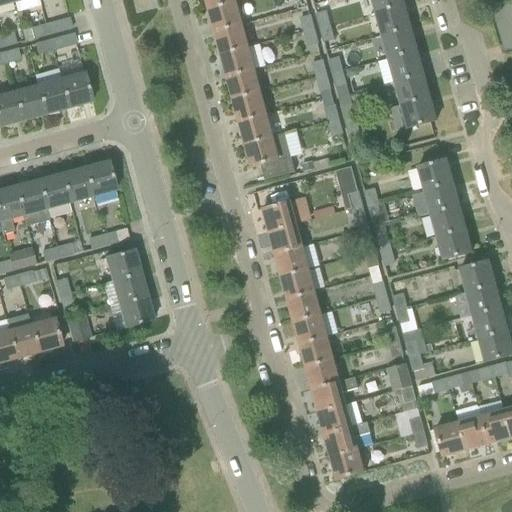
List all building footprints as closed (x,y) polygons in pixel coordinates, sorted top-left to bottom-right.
[(205,0),(208,11),(234,4),(233,0),(205,0)] [(305,1),(306,1),(305,0),(292,0),(293,4),(295,4),(297,12),(307,9),(305,1)] [(369,0),(374,14),(404,6),(401,0),(369,0)] [(511,2),(505,4),(511,25),(501,29),(507,47),(511,45),(511,2)] [(214,33),(240,26),(234,4),(208,11),(214,33)] [(380,37),(410,29),(404,6),(374,14),(380,37)] [(317,30),(329,26),(325,12),(314,15),(317,30)] [(302,34),(313,31),(310,17),(299,19),(302,34)] [(72,32),(70,24),(68,19),(45,26),(48,38),(72,32)] [(24,45),(48,38),(45,26),(21,32),(24,45)] [(220,56),(247,49),(240,26),(214,33),(220,56)] [(322,45),(333,42),(329,26),(317,30),(322,45)] [(387,61),(416,52),(410,29),(380,37),(387,61)] [(309,57),(319,55),(313,31),(302,34),(306,49),(307,48),(309,57)] [(0,46),(1,50),(15,47),(12,34),(0,36),(0,46)] [(52,53),(75,47),(72,35),(49,41),(52,53)] [(36,57),(52,53),(49,41),(33,45),(36,57)] [(227,79),(266,68),(260,47),(247,51),(247,49),(220,56),(227,79)] [(5,66),(20,63),(17,50),(2,54),(5,66)] [(393,84),(423,76),(416,52),(387,61),(393,84)] [(331,76),(342,73),(338,59),(327,62),(331,76)] [(314,79),(325,76),(322,62),(310,65),(314,79)] [(253,72),(266,68),(227,79),(233,101),(259,94),(253,72)] [(337,99),(348,96),(342,73),(331,76),(337,99)] [(68,110),(91,103),(83,75),(60,81),(68,110)] [(325,76),(314,79),(318,95),(320,94),(330,92),(325,76)] [(400,107),(429,99),(423,76),(393,84),(400,107)] [(44,116),(68,110),(60,81),(36,87),(44,116)] [(21,122),(44,116),(36,87),(13,94),(21,122)] [(0,127),(21,122),(13,94),(0,97),(0,127)] [(239,124),(265,117),(259,94),(233,101),(239,124)] [(343,123),(354,120),(348,96),(337,99),(340,108),(339,109),(343,123)] [(406,130),(436,122),(429,99),(400,107),(406,130)] [(324,110),(323,110),(326,124),(338,121),(334,107),(324,110)] [(283,135),(271,139),(265,117),(239,124),(245,146),(284,136),(283,135)] [(347,137),(358,134),(354,120),(343,123),(347,137)] [(331,139),(342,136),(338,121),(326,124),(331,139)] [(264,181),(294,173),(284,136),(245,146),(251,169),(260,167),(264,181)] [(421,192),(452,184),(446,160),(414,169),(421,192)] [(116,193),(115,192),(107,163),(84,169),(95,208),(116,202),(114,194),(116,193)] [(95,208),(84,169),(61,175),(69,206),(92,199),(95,208)] [(61,175),(38,182),(46,212),(45,213),(47,220),(71,214),(69,206),(61,175)] [(45,213),(46,212),(38,182),(14,188),(25,228),(48,222),(45,213)] [(428,215),(458,207),(452,184),(421,192),(428,215)] [(24,229),(25,228),(14,188),(0,191),(0,226),(3,237),(12,234),(9,222),(21,219),(24,229)] [(378,204),(375,195),(374,190),(363,193),(367,207),(378,204)] [(361,209),(359,202),(356,191),(345,194),(348,206),(338,209),(339,215),(350,212),(361,209)] [(269,232),(295,225),(289,203),(262,210),(269,232)] [(373,230),(384,227),(378,204),(367,207),(373,230)] [(434,239),(465,231),(458,207),(428,215),(434,239)] [(356,234),(367,231),(361,209),(350,212),(356,234)] [(70,245),(62,247),(54,220),(49,222),(56,249),(55,250),(58,261),(73,256),(81,253),(78,243),(70,245)] [(275,255),(302,248),(295,225),(269,232),(275,255)] [(379,254),(390,251),(384,227),(373,230),(375,240),(379,254)] [(127,242),(124,231),(103,237),(106,248),(127,242)] [(362,255),(373,253),(367,231),(356,234),(347,236),(350,245),(359,242),(362,255)] [(441,262),(471,254),(465,231),(434,239),(441,262)] [(90,252),(106,248),(103,237),(87,241),(90,252)] [(281,278),(308,270),(302,248),(275,255),(281,278)] [(43,265),(58,261),(55,250),(40,254),(43,265)] [(111,283),(139,275),(133,251),(104,259),(111,283)] [(386,280),(397,277),(390,251),(379,254),(386,280)] [(12,273),(35,267),(31,252),(8,257),(12,273)] [(367,271),(377,268),(373,253),(362,255),(367,271)] [(0,275),(12,273),(8,257),(5,258),(6,263),(0,264),(0,275)] [(464,293),(494,285),(488,262),(458,270),(464,293)] [(20,290),(47,282),(43,270),(17,277),(20,287),(20,290)] [(287,300),(314,293),(308,270),(281,278),(287,300)] [(117,306),(146,298),(139,275),(111,283),(117,306)] [(17,277),(2,281),(5,291),(20,287),(17,277)] [(58,297),(69,294),(65,281),(54,284),(58,297)] [(383,284),(370,287),(374,301),(386,297),(383,284)] [(470,317),(501,309),(494,285),(464,293),(470,317)] [(293,323),(320,316),(314,293),(287,300),(293,323)] [(62,312),(73,309),(69,294),(58,297),(62,312)] [(394,312),(406,309),(402,295),(391,299),(394,312)] [(389,312),(390,312),(386,297),(374,301),(381,324),(391,321),(389,312)] [(124,330),(152,322),(146,298),(117,306),(124,330)] [(399,328),(410,324),(406,309),(394,312),(399,328)] [(477,340),(507,332),(501,309),(470,317),(477,340)] [(299,345),(326,338),(320,316),(293,323),(299,345)] [(30,326),(28,327),(25,317),(5,322),(15,360),(38,353),(30,326)] [(90,339),(84,320),(84,317),(66,322),(72,344),(90,339)] [(60,347),(55,328),(53,320),(30,326),(38,353),(60,347)] [(0,363),(15,360),(5,322),(4,323),(7,333),(0,335),(0,363)] [(387,346),(398,343),(394,329),(383,331),(387,346)] [(483,364),(511,356),(511,351),(507,332),(477,340),(483,364)] [(305,368),(332,361),(326,338),(299,345),(305,368)] [(407,358),(419,355),(415,342),(403,345),(407,358)] [(391,361),(402,358),(398,343),(387,346),(391,361)] [(424,370),(422,366),(419,355),(407,358),(411,374),(424,370)] [(312,391),(339,383),(332,361),(305,368),(312,391)] [(508,381),(511,379),(511,363),(491,369),(494,379),(507,376),(508,381)] [(392,396),(399,393),(412,390),(405,366),(385,372),(392,396)] [(496,387),(494,379),(491,369),(469,375),(472,386),(486,382),(488,389),(496,387)] [(449,392),(472,386),(469,375),(446,381),(449,392)] [(342,394),(356,390),(353,380),(339,384),(339,383),(312,391),(318,413),(345,406),(342,394)] [(420,400),(449,392),(446,381),(417,389),(420,400)] [(402,415),(418,410),(412,390),(399,393),(403,406),(400,407),(402,415)] [(324,436),(361,426),(355,403),(345,406),(318,413),(324,436)] [(511,438),(511,409),(503,412),(510,439),(511,438)] [(487,445),(510,439),(503,412),(480,418),(487,445)] [(420,417),(407,421),(409,427),(412,436),(425,433),(420,417)] [(465,451),(487,445),(480,418),(457,424),(465,451)] [(442,457),(465,451),(457,424),(435,430),(442,457)] [(354,439),(369,435),(366,425),(361,426),(324,436),(330,458),(357,451),(354,439)] [(416,451),(429,447),(425,433),(412,436),(416,451)] [(363,474),(358,454),(357,451),(330,458),(336,481),(363,474)]
